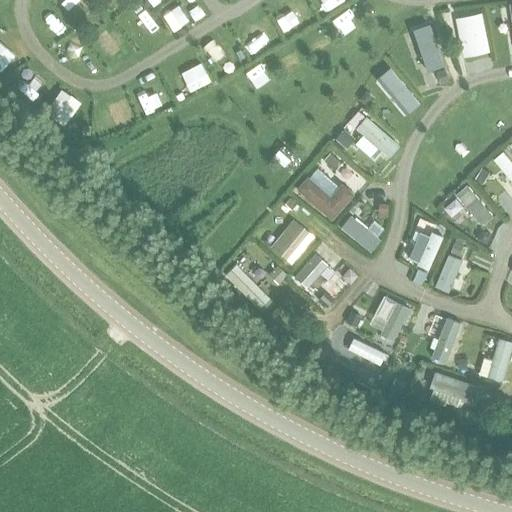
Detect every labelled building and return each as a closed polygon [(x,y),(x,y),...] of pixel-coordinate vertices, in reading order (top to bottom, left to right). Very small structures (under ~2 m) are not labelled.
[(304,0),(295,0),(293,2),(307,22),(316,16),(304,0)] [(482,12),(453,19),(462,59),(491,52),(482,12)] [(435,39),(422,44),(433,74),(446,69),(435,39)] [(6,42),(0,45),(0,72),(17,64),(6,42)] [(488,55),(466,59),(468,72),(490,69),(488,55)] [(176,76),(184,95),(210,84),(202,65),(176,76)] [(415,115),(425,105),(393,75),(383,86),(415,115)] [(64,127),(82,104),(63,89),(45,111),(64,127)] [(355,127),(365,133),(355,150),(376,161),(391,134),(360,117),(355,127)] [(350,147),(357,131),(346,125),(338,141),(350,147)] [(511,184),(511,155),(508,149),(496,157),(511,184)] [(304,177),(294,188),(328,218),(350,193),(338,183),(326,197),(304,177)] [(466,202),(487,231),(499,222),(470,184),(453,196),(460,206),(466,202)] [(351,214),(339,230),(369,251),(381,235),(351,214)] [(292,265),(313,234),(291,219),(270,250),(292,265)] [(431,269),(445,237),(423,227),(409,260),(431,269)] [(293,274),(308,291),(332,269),(316,253),(293,274)] [(447,253),(438,287),(454,292),(463,258),(447,253)] [(240,268),(230,278),(258,306),(268,296),(240,268)] [(318,296),(324,308),(337,301),(330,289),(318,296)] [(371,327),(401,338),(413,306),(383,295),(371,327)] [(356,327),(363,314),(352,308),(345,321),(356,327)] [(447,315),(433,358),(450,364),(465,321),(447,315)] [(505,380),(511,348),(511,338),(502,336),(497,358),(486,356),(482,375),(505,380)] [(355,337),(349,351),(381,363),(387,350),(355,337)] [(471,400),(476,385),(435,371),(430,386),(433,388),(429,399),(445,405),(446,402),(458,406),(461,397),(471,400)]
